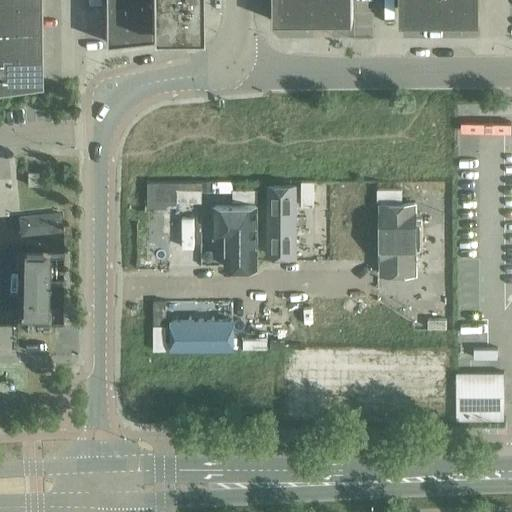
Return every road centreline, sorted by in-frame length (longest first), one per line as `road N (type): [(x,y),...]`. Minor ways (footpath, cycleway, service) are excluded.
road 1 (unclassified): [(100,473),(100,129)]
road 2 (tertiary): [(190,480),(511,479)]
road 3 (unclassified): [(231,69),(511,74)]
road 4 (unknown): [(100,282),(378,282)]
road 5 (unclassified): [(100,129),(106,107),(133,87),(231,69)]
